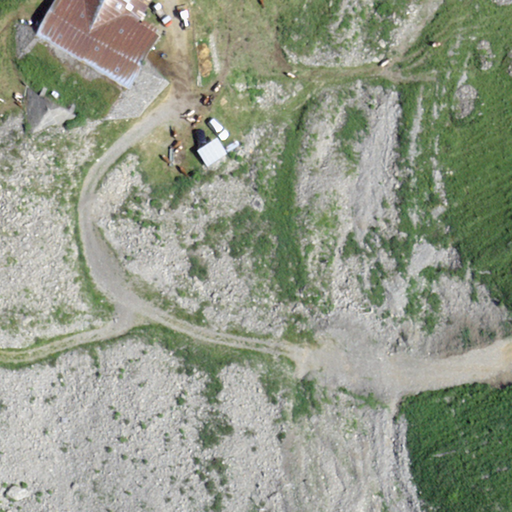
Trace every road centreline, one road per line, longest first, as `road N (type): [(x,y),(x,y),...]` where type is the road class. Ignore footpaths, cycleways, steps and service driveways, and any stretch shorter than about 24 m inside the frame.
road 1 (track): [(142,310),(221,338),(395,370),(458,363),(511,342)]
road 2 (track): [(171,0),(184,40),(180,92),(121,143),(90,180),(85,201),(101,270),(142,310)]
road 3 (track): [(142,310),(111,330),(35,354),(0,355)]
